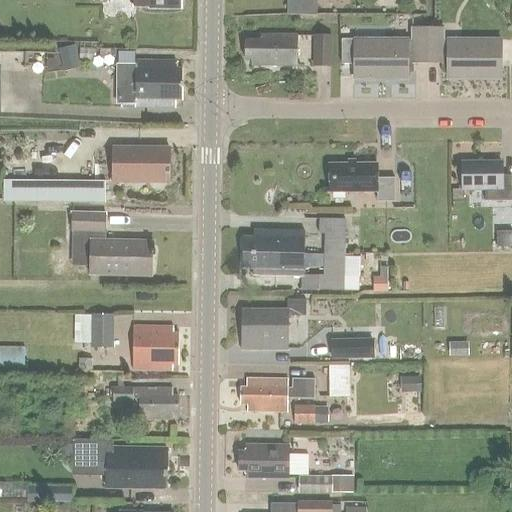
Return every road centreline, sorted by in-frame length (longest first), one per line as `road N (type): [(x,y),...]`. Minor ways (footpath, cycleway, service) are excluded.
road 1 (secondary): [(207,511),(211,110)]
road 2 (residential): [(511,111),(211,110)]
